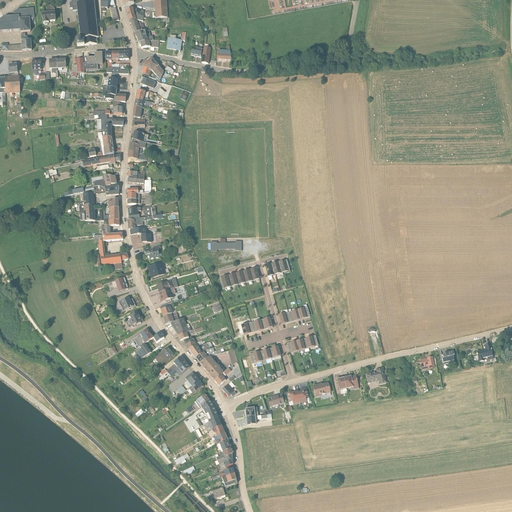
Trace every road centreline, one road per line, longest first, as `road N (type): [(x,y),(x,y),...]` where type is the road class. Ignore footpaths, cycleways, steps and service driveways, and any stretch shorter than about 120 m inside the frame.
road 1 (residential): [(225,404),(158,319),(126,234),(121,190),(133,53)]
road 2 (residential): [(292,379),(511,327)]
road 3 (unclassified): [(199,61),(330,60),(346,46),(356,0)]
road 4 (residential): [(132,48),(0,53)]
